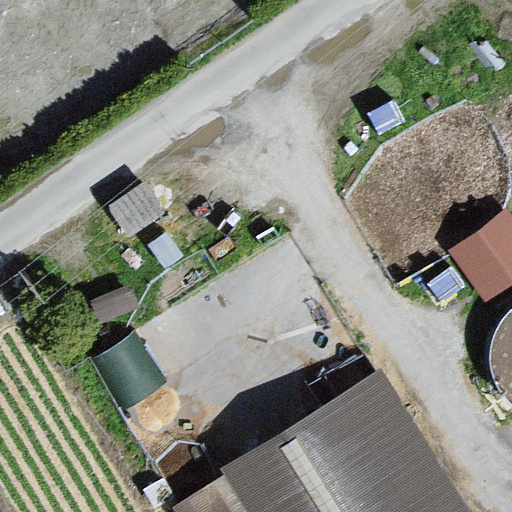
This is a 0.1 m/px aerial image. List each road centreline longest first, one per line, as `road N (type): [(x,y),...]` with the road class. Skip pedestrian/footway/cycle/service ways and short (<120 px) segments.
road 1 (track): [(511,496),(232,68)]
road 2 (residential): [(0,234),(331,0)]
